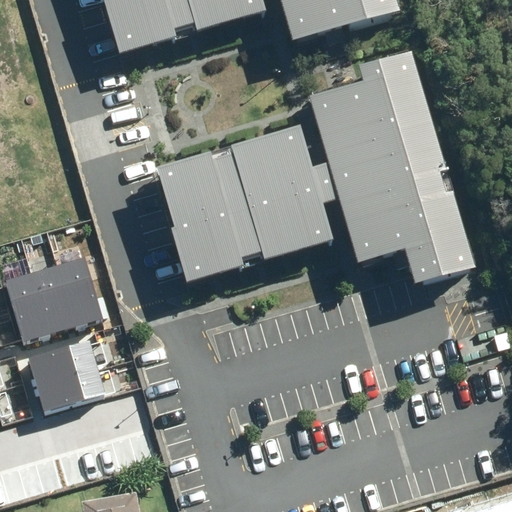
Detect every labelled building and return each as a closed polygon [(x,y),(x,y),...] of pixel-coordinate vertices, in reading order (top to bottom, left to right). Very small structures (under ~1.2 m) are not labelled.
[(128,0),(142,45),(291,0),(314,0),(325,34),(342,29),(359,83),(321,94),(326,111),(171,158),(201,255),(209,284),(365,237),(374,268),(433,250),(442,277),(492,262),(427,50),(408,56),(394,12),(416,6),(414,0),(128,0)] [(0,93),(22,87),(4,28),(0,29),(0,93)] [(89,224),(58,236),(65,255),(96,244),(89,224)] [(8,288),(25,348),(104,326),(87,267),(8,288)] [(29,362),(44,414),(106,397),(91,344),(29,362)] [(149,451),(117,458),(121,480),(153,473),(149,451)] [(80,511),(133,511),(131,500),(79,509),(80,511)]
